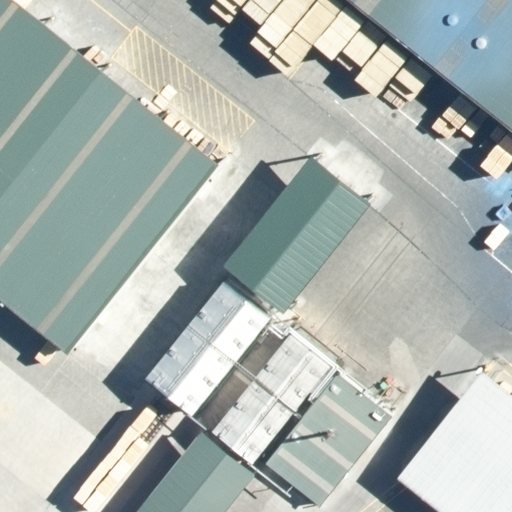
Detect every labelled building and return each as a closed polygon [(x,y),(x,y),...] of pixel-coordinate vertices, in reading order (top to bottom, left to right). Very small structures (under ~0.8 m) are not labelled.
[(259,187),(18,0),(0,0),(0,303),(105,384),(259,187)] [(511,0),(361,0),(511,117),(511,0)] [(375,398),(268,315),(188,417),(294,501),(375,398)] [(511,511),(511,395),(451,347),(368,452),(443,511),(511,511)] [(182,511),(223,460),(178,425),(109,511),(182,511)]
